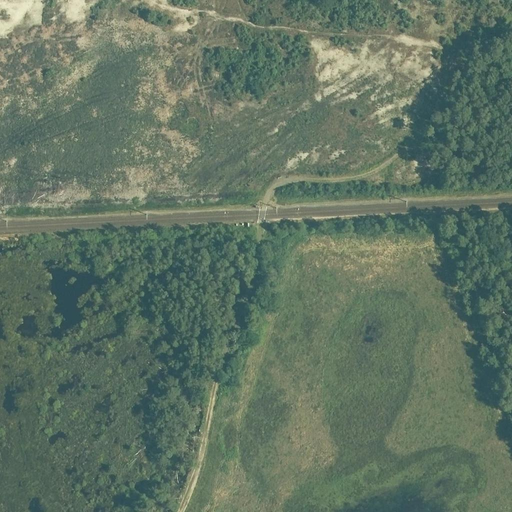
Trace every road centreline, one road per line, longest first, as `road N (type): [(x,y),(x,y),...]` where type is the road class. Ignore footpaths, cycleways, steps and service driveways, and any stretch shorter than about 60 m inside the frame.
road 1 (track): [(511,23),(394,160),(354,179),(282,182),(264,205)]
road 2 (track): [(179,511),(254,279),(264,205)]
